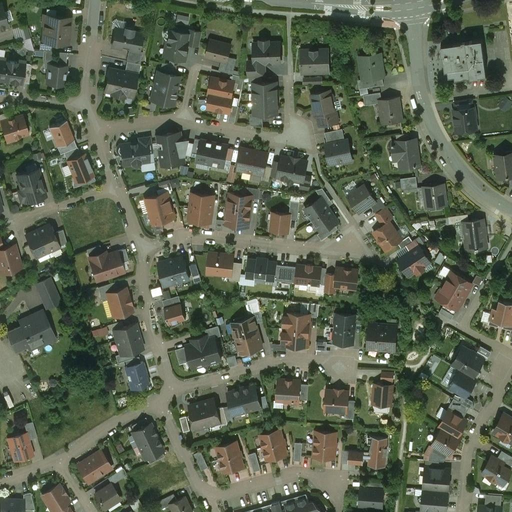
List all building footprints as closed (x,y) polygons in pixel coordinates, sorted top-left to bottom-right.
[(1,4),(0,3),(0,28),(7,26),(6,21),(12,20),(10,10),(3,12),(1,4)] [(188,24),(189,14),(176,13),(175,22),(188,24)] [(70,17),(45,15),(42,17),(42,23),(44,26),(43,40),(41,40),(41,41),(58,43),(68,44),(70,17)] [(16,39),(21,37),(24,49),(34,47),(28,23),(13,27),(16,39)] [(134,29),(125,27),(124,30),(115,28),(112,46),(128,49),(138,51),(139,51),(142,33),(133,32),(134,29)] [(185,31),(175,29),(175,31),(168,30),(166,30),(164,31),(163,33),(163,35),(163,37),(164,39),(166,40),(170,41),(166,56),(185,60),(189,43),(190,34),(184,33),(185,31)] [(202,32),(190,30),(190,34),(189,43),(200,45),(202,32)] [(280,42),(269,42),(268,40),(267,39),(262,39),(260,41),(260,43),(254,43),(254,61),(254,64),(264,64),(280,63),(280,42)] [(482,39),(461,42),(461,43),(441,45),(445,71),(448,70),(449,76),(470,73),(470,77),(472,77),(471,76),(486,74),(482,39)] [(58,43),(41,41),(41,40),(40,40),(39,50),(45,50),(53,51),(57,51),(58,43)] [(231,45),(217,41),(216,44),(210,43),(206,56),(221,61),(227,62),(228,57),(231,45)] [(138,51),(128,49),(126,61),(127,61),(140,64),(142,51),(139,51),(138,51)] [(301,62),(328,60),(328,50),(315,51),(315,49),(301,50),(301,62)] [(53,51),(45,50),(45,58),(53,59),(53,51)] [(59,50),(57,61),(66,62),(68,51),(59,50)] [(380,53),(360,56),(360,57),(362,56),(365,79),(383,76),(381,63),(380,53)] [(237,59),(228,57),(227,62),(221,61),(219,70),(233,74),(234,70),(237,59)] [(25,63),(0,59),(0,80),(22,83),(22,82),(25,63)] [(328,60),(301,62),(302,73),(329,72),(328,60)] [(140,64),(127,61),(125,71),(136,74),(138,75),(140,64)] [(264,64),(254,64),(254,61),(248,61),(249,77),(265,76),(264,64)] [(31,64),(25,63),(22,82),(29,83),(31,64)] [(67,65),(48,63),(46,83),(56,84),(56,87),(67,88),(69,75),(66,75),(67,65)] [(177,66),(166,63),(165,69),(176,71),(177,66)] [(125,71),(122,71),(121,71),(112,69),(111,73),(108,73),(105,90),(111,92),(111,93),(125,96),(125,95),(132,96),(136,74),(125,71)] [(154,86),(177,90),(180,77),(157,71),(154,86)] [(383,76),(365,79),(366,86),(359,87),(359,88),(384,84),(383,76)] [(223,80),(212,77),(208,93),(210,93),(231,97),(232,91),(234,82),(227,81),(227,80),(223,80)] [(253,93),(277,91),(277,82),(253,83),(253,93)] [(177,90),(154,86),(151,99),(157,100),(174,104),(177,90)] [(330,90),(311,94),(315,116),(317,115),(335,112),(335,111),(333,101),(334,99),(333,95),(331,93),(330,90)] [(254,105),(277,104),(277,91),(253,93),(254,105)] [(381,92),(364,94),(365,104),(380,102),(379,99),(381,99),(381,92)] [(231,97),(210,93),(207,108),(219,110),(218,110),(222,111),(230,112),(232,104),(231,104),(232,97),(231,97)] [(381,99),(379,99),(380,102),(381,109),(383,122),(382,122),(383,123),(402,120),(402,119),(401,119),(399,106),(400,106),(399,96),(381,99)] [(157,100),(151,99),(150,104),(149,110),(154,111),(157,100)] [(472,99),(454,102),(455,109),(473,107),(472,99)] [(277,104),(254,105),(254,113),(254,114),(263,113),(278,113),(277,104)] [(455,109),(453,110),(456,131),(464,130),(467,127),(477,125),(476,118),(476,117),(475,107),(473,107),(455,109)] [(335,112),(317,115),(319,125),(339,121),(336,110),(335,111),(335,112)] [(7,112),(0,113),(0,124),(0,125),(2,124),(1,121),(9,119),(7,112)] [(263,127),(263,113),(254,114),(254,113),(250,113),(250,125),(263,127)] [(9,119),(1,121),(2,124),(6,137),(12,135),(15,137),(28,133),(22,115),(9,119)] [(66,119),(49,126),(57,146),(74,139),(71,132),(69,133),(69,132),(70,130),(70,129),(67,127),(69,126),(66,119)] [(342,128),(325,132),(325,133),(327,143),(345,140),(342,128)] [(184,155),(183,148),(182,140),(180,132),(168,134),(157,135),(159,152),(161,165),(185,161),(184,155)] [(408,132),(396,134),(397,141),(409,140),(408,132)] [(151,136),(137,138),(138,142),(145,141),(147,154),(153,153),(151,136)] [(74,139),(57,146),(60,154),(64,152),(77,147),(74,139)] [(192,153),(198,154),(201,140),(195,139),(192,153)] [(197,161),(210,164),(215,142),(202,139),(201,140),(198,154),(197,161)] [(327,143),(325,144),(330,164),(341,162),(343,162),(343,161),(352,161),(348,139),(345,140),(327,143)] [(397,141),(392,142),(393,155),(399,154),(401,167),(419,165),(418,157),(416,155),(414,139),(409,140),(397,141)] [(120,154),(122,154),(123,164),(131,163),(132,163),(134,165),(136,165),(139,164),(140,162),(148,160),(147,154),(145,141),(138,142),(120,144),(119,145),(118,147),(118,149),(118,151),(119,153),(120,154)] [(229,145),(215,142),(210,164),(224,167),(229,145)] [(77,147),(64,152),(67,160),(80,154),(77,146),(77,147)] [(268,153),(242,147),(237,169),(263,174),(265,165),(268,153)] [(95,180),(84,153),(80,154),(67,160),(73,174),(73,187),(95,180)] [(511,153),(498,156),(499,169),(497,170),(498,177),(511,175),(511,153)] [(307,161),(282,156),(281,162),(278,176),(278,177),(282,174),(285,174),(290,182),(294,180),(302,181),(303,182),(304,175),(307,161)] [(281,162),(273,160),(272,167),(270,175),(278,176),(281,162)] [(272,167),(265,165),(263,174),(261,180),(269,181),(270,175),(272,167)] [(21,190),(42,183),(38,168),(17,175),(21,190)] [(310,176),(304,175),(303,182),(302,181),(301,187),(308,189),(310,179),(310,176)] [(416,176),(400,178),(402,186),(417,184),(416,176)] [(42,183),(21,190),(18,190),(21,202),(24,201),(25,202),(46,196),(42,183)] [(444,183),(424,186),(427,207),(447,204),(444,183)] [(365,185),(348,197),(359,212),(370,204),(375,201),(365,185)] [(260,189),(247,187),(247,193),(249,196),(252,196),(251,198),(259,199),(260,189)] [(331,200),(322,188),(316,190),(321,197),(322,197),(326,203),(331,200)] [(161,194),(146,198),(150,211),(171,204),(167,192),(161,194)] [(214,195),(192,193),(191,206),(212,209),(214,195)] [(247,193),(242,193),(240,195),(230,193),(229,198),(228,199),(227,203),(229,204),(228,207),(250,209),(251,198),(252,196),(249,196),(247,193)] [(321,197),(305,208),(313,220),(330,209),(326,203),(322,197),(321,197)] [(380,197),(375,201),(370,204),(376,213),(386,206),(380,197)] [(299,202),(291,201),(289,214),(290,214),(289,218),(297,219),(299,202)] [(171,204),(150,211),(153,223),(162,221),(175,217),(174,213),(171,204)] [(212,209),(191,206),(189,220),(210,222),(212,209)] [(250,209),(228,207),(228,213),(226,214),(226,217),(227,219),(226,223),(248,226),(250,209)] [(385,207),(375,214),(382,224),(388,220),(392,217),(385,207)] [(330,209),(313,220),(321,231),(321,232),(330,226),(338,221),(330,209)] [(289,214),(273,212),(271,230),(288,232),(289,218),(290,214),(289,214)] [(468,214),(448,216),(449,224),(463,222),(463,221),(469,221),(468,214)] [(469,221),(463,221),(463,222),(466,249),(475,248),(476,249),(479,248),(478,247),(487,246),(484,219),(469,221)] [(388,220),(382,224),(383,225),(373,232),(378,238),(377,241),(379,243),(381,244),(386,250),(402,239),(388,220)] [(153,223),(148,225),(150,232),(164,227),(162,221),(153,223)] [(37,229),(46,252),(59,246),(53,233),(49,224),(37,229)] [(330,226),(321,232),(321,231),(317,234),(322,240),(334,231),(330,226)] [(46,252),(37,229),(26,235),(30,244),(36,257),(46,252)] [(63,229),(53,233),(59,246),(67,242),(63,229)] [(419,236),(406,245),(410,251),(419,245),(416,239),(420,237),(419,236)] [(3,247),(0,248),(0,272),(21,266),(15,244),(3,247)] [(30,244),(24,247),(29,260),(36,257),(30,244)] [(100,245),(86,249),(89,256),(102,252),(100,245)] [(410,251),(398,259),(409,276),(416,271),(417,273),(425,268),(423,266),(430,262),(419,245),(410,251)] [(125,248),(117,251),(121,262),(129,260),(125,248)] [(112,275),(106,254),(105,251),(102,252),(89,256),(97,280),(112,275)] [(106,254),(112,275),(123,271),(121,262),(117,251),(106,254)] [(233,255),(210,252),(209,266),(215,267),(214,274),(223,275),(223,274),(230,275),(231,275),(232,262),(233,255)] [(183,255),(158,263),(165,286),(190,278),(183,255)] [(276,262),(249,259),(247,276),(255,277),(255,280),(265,282),(265,279),(274,280),(274,279),(276,264),(276,262)] [(242,263),(232,262),(231,275),(230,275),(230,279),(240,281),(242,263)] [(201,280),(196,263),(190,265),(190,266),(195,282),(201,280)] [(287,266),(276,264),(274,279),(285,281),(287,266)] [(313,264),(307,264),(307,265),(298,264),(298,267),(296,282),(299,282),(298,286),(309,287),(309,283),(319,284),(321,267),(313,266),(313,264)] [(298,267),(287,266),(285,281),(296,282),(298,267)] [(358,270),(337,267),(336,274),(335,286),(346,287),(349,285),(350,287),(356,288),(358,270)] [(452,272),(450,272),(448,276),(448,278),(440,291),(439,292),(436,296),(437,298),(445,302),(457,309),(472,283),(452,272)] [(336,274),(326,273),(324,291),(335,292),(335,286),(336,274)] [(61,301),(50,277),(35,283),(46,308),(61,301)] [(115,281),(98,287),(102,301),(108,299),(107,293),(117,290),(115,281)] [(117,290),(107,293),(108,299),(113,316),(132,310),(126,287),(117,290)] [(179,296),(163,300),(165,308),(181,303),(179,296)] [(259,296),(250,297),(251,311),(260,310),(259,296)] [(511,302),(499,300),(497,308),(492,307),(488,324),(498,327),(500,322),(503,323),(502,328),(511,330),(511,302)] [(457,309),(445,302),(439,312),(451,319),(457,309)] [(165,308),(164,308),(169,324),(170,324),(171,327),(182,322),(182,321),(186,319),(181,303),(165,308)] [(42,310),(28,316),(30,321),(8,331),(16,350),(36,341),(38,346),(55,339),(42,310)] [(310,314),(289,312),(289,315),(283,320),(286,323),(286,328),(309,330),(310,314)] [(355,315),(337,313),(336,315),(335,317),(334,324),(336,325),(335,327),(354,329),(354,328),(353,328),(354,322),(355,322),(355,315)] [(254,316),(232,322),(234,330),(233,332),(234,337),(236,338),(237,340),(259,333),(254,316)] [(383,323),(374,323),(375,320),(369,320),(367,348),(381,349),(383,323)] [(136,323),(113,330),(120,353),(120,354),(133,351),(143,348),(136,323)] [(397,325),(383,323),(381,349),(395,350),(397,325)] [(218,325),(205,329),(207,335),(214,333),(215,337),(221,335),(218,325)] [(354,329),(335,327),(335,330),(334,331),(333,338),(334,339),(334,342),(353,343),(354,329)] [(309,330),(286,328),(285,333),(282,336),(287,341),(287,344),(308,346),(309,330)] [(199,337),(207,364),(221,359),(215,337),(214,333),(207,335),(199,337)] [(259,333),(237,340),(237,341),(236,343),(238,350),(240,351),(240,353),(263,347),(259,333)] [(207,364),(199,337),(191,339),(192,343),(186,345),(186,346),(189,355),(191,361),(193,368),(207,364)] [(327,341),(316,340),(316,349),(326,350),(327,341)] [(186,346),(176,349),(180,364),(191,361),(189,355),(186,346)] [(467,354),(460,350),(452,364),(459,369),(465,372),(469,366),(477,370),(484,358),(476,354),(476,352),(472,349),(469,350),(467,354)] [(133,351),(120,354),(120,353),(115,355),(117,362),(125,360),(135,357),(133,351)] [(135,357),(125,360),(127,366),(140,362),(139,356),(135,357)] [(127,366),(125,367),(131,389),(149,383),(143,361),(140,362),(127,366)] [(477,370),(469,366),(465,372),(477,379),(480,372),(477,370)] [(459,369),(451,383),(459,388),(457,391),(466,397),(477,379),(465,372),(459,369)] [(393,372),(382,372),(382,379),(383,379),(393,380),(393,372)] [(300,380),(279,378),(277,400),(298,401),(298,398),(300,383),(300,380)] [(393,380),(383,379),(382,384),(374,383),(373,403),(391,404),(393,380)] [(309,384),(300,383),(298,398),(308,399),(309,384)] [(241,388),(247,411),(261,407),(255,385),(247,387),(248,389),(245,390),(245,389),(243,388),(241,388)] [(247,411),(241,388),(239,389),(238,391),(238,392),(236,392),(236,390),(228,392),(234,415),(247,411)] [(335,390),(327,390),(326,407),(334,408),(336,410),(346,411),(347,400),(348,391),(342,391),(343,389),(335,389),(335,390)] [(469,407),(454,398),(447,409),(448,410),(449,409),(463,417),(469,407)] [(201,402),(207,425),(220,422),(217,408),(214,399),(201,402)] [(356,400),(347,400),(346,411),(345,417),(354,418),(356,400)] [(207,425),(201,402),(189,405),(196,428),(207,425)] [(224,406),(217,408),(220,422),(221,425),(228,423),(224,406)] [(463,417),(449,409),(448,410),(439,426),(442,427),(458,436),(467,420),(463,417)] [(511,417),(504,413),(493,431),(503,437),(505,436),(511,440),(511,417)] [(186,415),(180,417),(184,432),(190,430),(186,415)] [(132,432),(138,444),(157,435),(151,423),(139,428),(134,431),(132,432)] [(458,436),(442,427),(441,428),(439,429),(436,434),(436,437),(432,443),(435,445),(448,453),(450,454),(452,450),(454,445),(455,446),(460,437),(458,436)] [(280,429),(260,435),(266,459),(274,457),(277,459),(279,455),(287,453),(284,445),(286,444),(285,439),(283,439),(280,429)] [(336,432),(315,431),(313,455),(321,456),(324,459),(327,457),(334,457),(335,448),(337,449),(337,443),(335,443),(336,432)] [(27,432),(7,438),(13,460),(34,454),(27,432)] [(157,435),(138,444),(144,458),(146,457),(151,455),(163,449),(157,435)] [(388,437),(370,435),(370,436),(373,436),(370,451),(369,451),(368,464),(385,466),(388,437)] [(237,441),(216,447),(223,471),(230,469),(234,471),(236,467),(243,465),(241,457),(243,456),(241,451),(239,451),(237,441)] [(302,443),(295,442),(294,460),(301,461),(302,443)] [(448,453),(435,445),(429,454),(429,459),(444,461),(448,453)] [(100,449),(88,457),(89,459),(78,466),(88,481),(104,471),(103,470),(110,465),(100,449)] [(364,451),(343,449),(342,462),(363,464),(364,451)] [(511,463),(511,455),(502,450),(497,458),(504,462),(502,465),(509,469),(511,463)] [(208,467),(201,451),(194,454),(202,470),(208,467)] [(256,452),(249,454),(254,471),(261,469),(256,452)] [(497,458),(492,455),(482,472),(503,485),(511,470),(509,469),(502,465),(504,462),(497,458)] [(450,468),(425,466),(425,474),(423,473),(422,474),(421,475),(420,476),(420,477),(421,479),(422,480),(423,480),(424,481),(423,488),(449,490),(449,483),(448,483),(450,468)] [(385,482),(367,480),(366,487),(384,489),(385,482)] [(58,483),(41,494),(52,511),(57,508),(65,503),(69,500),(65,494),(66,494),(65,493),(62,489),(62,488),(61,488),(58,483)] [(111,483),(95,493),(99,501),(116,491),(111,483)] [(366,487),(360,487),(360,490),(361,490),(361,493),(359,493),(358,504),(383,506),(384,489),(366,487)] [(449,490),(423,488),(423,495),(421,495),(420,495),(419,496),(418,498),(418,499),(419,500),(420,501),(421,502),(422,502),(422,509),(446,511),(447,497),(448,497),(449,490)] [(30,491),(23,493),(23,499),(23,508),(34,509),(34,508),(30,491)] [(121,499),(116,491),(99,501),(105,510),(121,499)] [(174,493),(159,501),(162,508),(170,504),(170,503),(177,500),(174,493)] [(322,511),(313,501),(309,502),(307,494),(299,496),(300,499),(296,500),(292,501),(291,498),(284,501),(284,503),(286,511),(322,511)] [(177,500),(170,503),(170,504),(174,511),(192,511),(185,496),(177,500)] [(23,499),(0,498),(0,507),(0,511),(22,511),(23,508),(23,499)] [(281,504),(280,501),(271,503),(274,511),(286,511),(284,503),(281,504)] [(65,503),(57,508),(59,511),(67,507),(65,503)]
